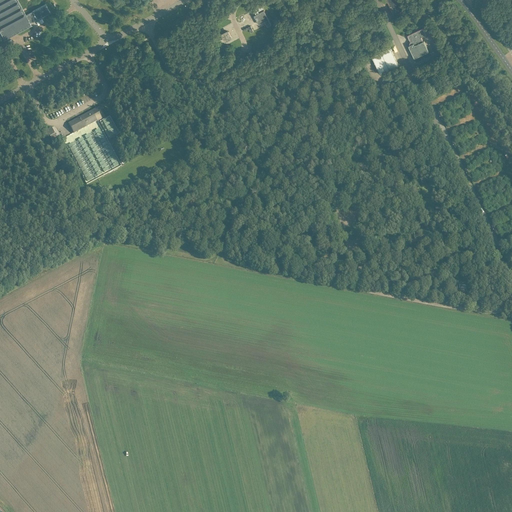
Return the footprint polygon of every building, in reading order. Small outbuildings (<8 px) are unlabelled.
[(0,0),(0,30),(4,39),(31,25),(30,22),(37,19),(50,12),(46,4),(33,11),(26,15),(17,0),(0,0)] [(386,0),(394,15),(403,11),(397,0),(386,0)] [(265,21),(267,26),(271,24),(264,10),(254,15),(259,24),(265,21)] [(426,35),(423,28),(407,35),(411,44),(408,46),(414,58),(429,51),(424,41),(423,41),(421,37),(426,35)] [(221,35),(224,41),(232,37),(229,31),(221,35)] [(372,56),(380,74),(399,65),(390,47),(372,56)] [(447,128),(447,129),(447,128),(446,126),(447,125),(446,125),(445,125),(444,123),(446,123),(446,122),(444,123),(443,121),(446,120),(466,110),(465,109),(464,107),(465,106),(465,105),(464,105),(464,106),(463,105),(462,102),(442,111),(439,113),(438,111),(440,110),(438,110),(437,108),(438,108),(437,108),(436,105),(437,108),(438,110),(439,113),(438,114),(442,121),(443,121),(447,128)] [(68,124),(73,133),(102,119),(96,109),(68,124)] [(55,134),(51,127),(43,132),(46,138),(55,134)] [(460,157),(459,154),(460,153),(459,153),(458,151),(459,151),(459,150),(458,151),(457,149),(459,148),(479,138),(479,137),(478,136),(478,135),(479,134),(478,133),(477,134),(477,133),(476,132),(476,131),(475,130),(455,140),(453,141),(452,139),(453,138),(452,138),(451,136),(452,136),(451,136),(449,133),(450,137),(451,138),(453,141),(452,142),(455,149),(456,149),(460,157)] [(473,185),(474,185),(473,185),(472,182),(473,182),(473,181),(472,182),(471,180),(473,179),(472,179),(471,179),(470,177),(473,176),(493,167),(492,165),(491,164),(491,163),(492,163),(491,161),(491,162),(490,162),(490,161),(489,160),(489,159),(489,158),(469,168),(468,168),(466,169),(465,167),(467,166),(466,166),(465,167),(464,165),(465,164),(464,164),(462,162),(466,170),(465,170),(469,178),(469,177),(473,185)] [(487,213),(486,210),(487,210),(486,209),(485,210),(484,208),(486,207),(484,208),(483,206),(486,204),(506,195),(505,193),(505,192),(504,191),(505,191),(505,190),(504,190),(503,190),(503,188),(502,187),(482,196),(479,197),(478,195),(480,195),(480,194),(478,195),(477,193),(478,192),(477,193),(476,190),(479,198),(478,198),(482,206),(483,205),(487,213)] [(500,241),(499,238),(500,238),(500,237),(499,238),(498,236),(499,235),(498,236),(497,233),(499,232),(511,226),(511,216),(496,224),(493,225),(492,223),(493,222),(492,223),(491,221),(492,220),(491,221),(489,218),(490,221),(491,223),(493,226),(492,226),(495,234),(496,233),(498,236),(500,241)]
